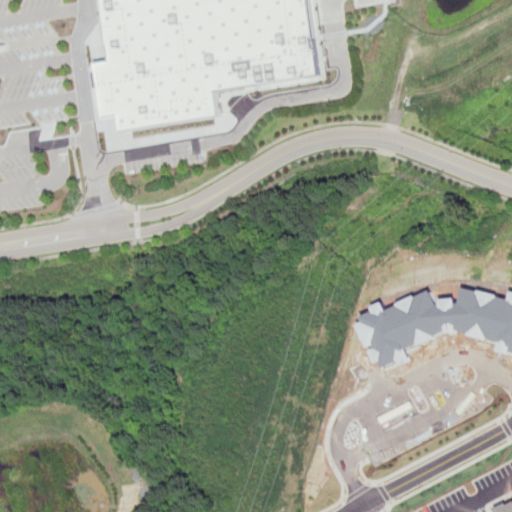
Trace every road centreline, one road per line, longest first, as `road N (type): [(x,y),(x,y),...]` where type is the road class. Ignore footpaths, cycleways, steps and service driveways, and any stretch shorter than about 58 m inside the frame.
road 1 (residential): [(221,193),(293,150),(343,137),(397,142),(511,182)]
road 2 (residential): [(0,255),(161,228),(193,219),(221,193)]
road 3 (residential): [(221,193),(168,213),(0,238)]
road 4 (residential): [(353,511),(511,427)]
